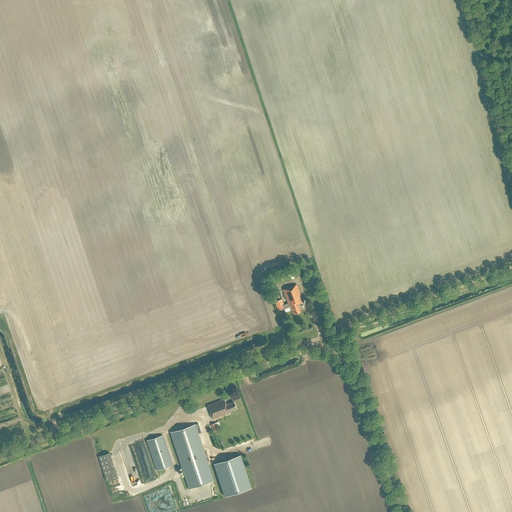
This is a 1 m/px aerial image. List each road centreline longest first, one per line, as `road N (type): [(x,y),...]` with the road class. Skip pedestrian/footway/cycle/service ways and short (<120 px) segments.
road 1 (unclassified): [(0,454),(300,343)]
road 2 (unclassified): [(300,343),(334,353),(357,378),(404,511)]
road 3 (track): [(354,325),(511,267)]
